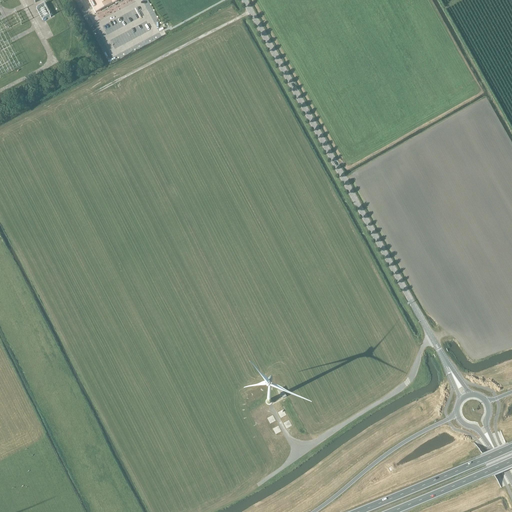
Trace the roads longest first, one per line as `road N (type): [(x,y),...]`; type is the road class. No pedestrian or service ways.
road 1 (tertiary): [(244,0),(448,368)]
road 2 (trunk): [(457,414),(403,442),(314,511)]
road 3 (trunk): [(511,447),(357,511)]
road 4 (trunk): [(390,511),(511,460)]
